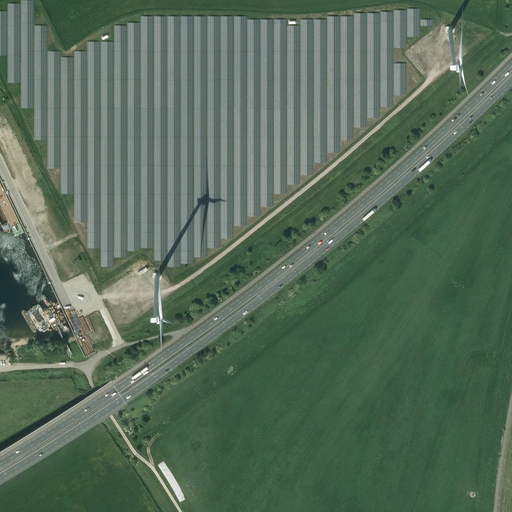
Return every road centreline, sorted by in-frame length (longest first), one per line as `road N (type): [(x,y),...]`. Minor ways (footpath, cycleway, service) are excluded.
road 1 (trunk): [(0,474),(242,313),(377,204),(511,77)]
road 2 (trunk): [(511,65),(260,287),(0,462)]
road 3 (unclassified): [(103,306),(120,342),(93,361),(0,368)]
road 4 (unclassified): [(63,292),(0,161)]
